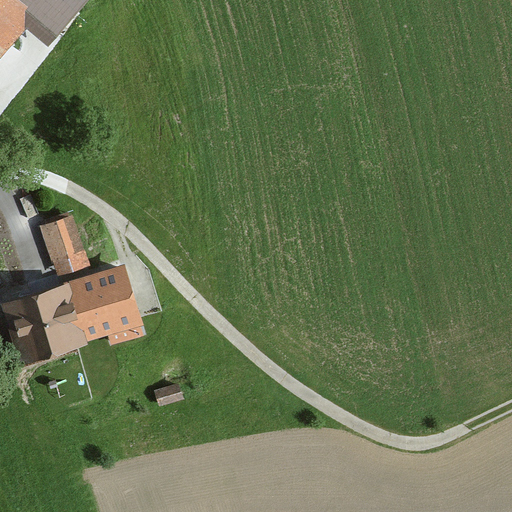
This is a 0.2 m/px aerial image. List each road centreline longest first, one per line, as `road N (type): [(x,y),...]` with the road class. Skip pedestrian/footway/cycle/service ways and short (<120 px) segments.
road 1 (track): [(0,167),(50,177),(109,212),(280,378),(389,442),(445,439),(511,407)]
road 2 (unclassified): [(0,339),(65,511)]
